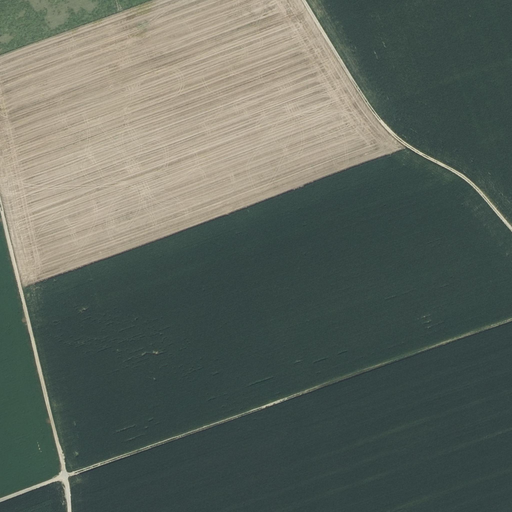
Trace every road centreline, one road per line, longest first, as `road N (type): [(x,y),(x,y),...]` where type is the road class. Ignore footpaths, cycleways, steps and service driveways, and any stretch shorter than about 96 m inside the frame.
road 1 (track): [(0,499),(511,320)]
road 2 (track): [(0,189),(69,511)]
road 3 (track): [(511,225),(365,101),(303,0)]
